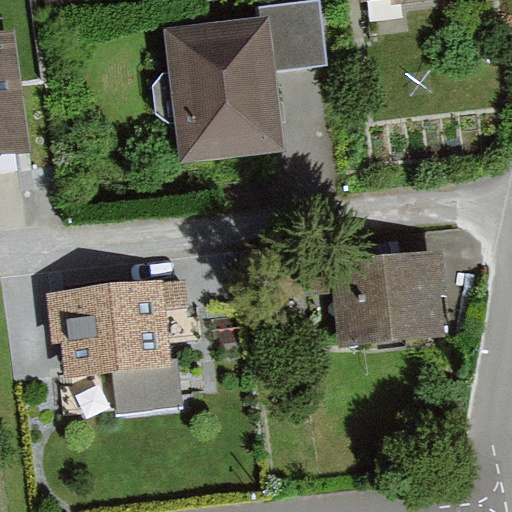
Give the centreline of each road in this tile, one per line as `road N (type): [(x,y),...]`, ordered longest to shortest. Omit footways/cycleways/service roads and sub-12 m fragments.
road 1 (residential): [(511,203),(463,198),(0,250)]
road 2 (residential): [(500,498),(495,449),(511,329)]
road 3 (residential): [(500,498),(356,511)]
